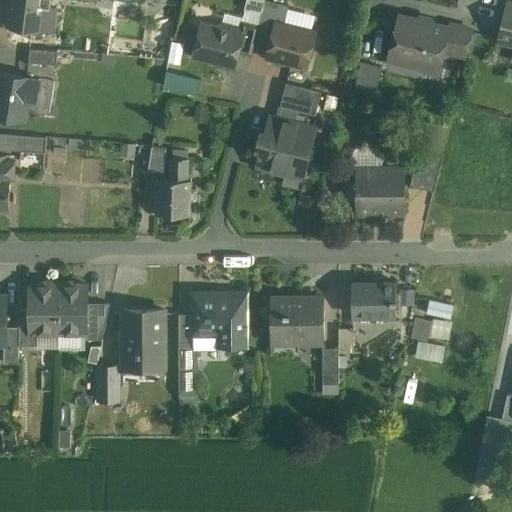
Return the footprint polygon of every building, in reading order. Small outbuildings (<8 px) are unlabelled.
[(50,0),(10,0),(7,26),(41,29),(43,8),(49,9),(50,0)] [(288,6),(265,0),(259,24),(274,27),(276,22),(284,24),(288,6)] [(511,3),(507,2),(497,43),(511,46),(511,3)] [(448,28),(399,16),(388,59),(438,71),(443,51),(449,28),(448,28)] [(284,24),(276,22),(274,27),(267,57),(306,67),(315,32),(284,24)] [(241,33),(201,23),(193,56),(235,66),(239,51),(243,34),(241,33)] [(258,27),(243,23),(241,33),(243,34),(239,51),(252,54),(258,27)] [(473,30),(449,24),(448,28),(449,28),(443,51),(466,57),(473,30)] [(57,51),(29,49),(28,63),(56,65),(57,51)] [(380,73),(360,68),(354,90),(374,95),(380,73)] [(201,94),(205,78),(170,70),(166,86),(201,94)] [(38,79),(0,73),(0,114),(25,119),(29,98),(35,99),(38,79)] [(321,92),(286,83),(280,106),(315,115),(321,92)] [(316,128),(269,116),(265,132),(261,131),(256,148),(261,149),(256,167),(303,178),(307,162),(308,163),(313,160),(315,149),(313,145),(312,144),(316,128)] [(22,136),(0,133),(0,149),(21,152),(22,136)] [(447,136),(438,134),(433,154),(441,156),(447,136)] [(46,138),(22,136),(21,152),(45,154),(46,138)] [(166,149),(152,147),(148,171),(165,174),(166,149)] [(433,154),(419,151),(410,186),(433,191),(442,157),(441,156),(433,154)] [(6,157),(0,156),(0,209),(7,210),(8,177),(14,177),(15,161),(6,161),(6,157)] [(171,158),(169,179),(157,178),(156,214),(190,216),(191,179),(188,179),(188,158),(171,158)] [(491,164),(455,158),(454,193),(491,192),(491,164)] [(405,168),(357,169),(357,214),(405,214),(405,168)] [(491,192),(454,193),(453,230),(506,230),(507,193),(492,193),(491,192)] [(435,273),(423,272),(419,290),(428,292),(430,285),(433,286),(435,273)] [(396,282),(353,282),(353,316),(396,316),(396,282)] [(59,285),(31,284),(31,309),(31,332),(37,332),(59,332),(59,285)] [(87,285),(59,285),(59,332),(86,332),(87,332),(87,303),(87,285)] [(413,289),(400,290),(400,304),(413,303),(413,289)] [(224,293),(193,293),(193,314),(193,330),(226,330),(226,346),(247,346),(247,294),(224,294),(224,293)] [(455,299),(424,295),(421,314),(433,316),(452,318),(455,299)] [(324,296),(272,296),(272,335),(306,335),(306,342),(324,342),(324,296)] [(109,303),(87,303),(87,332),(86,332),(86,339),(102,339),(109,303)] [(31,309),(19,309),(19,327),(19,345),(37,345),(37,332),(31,332),(31,309)] [(165,310),(123,310),(123,366),(165,366),(165,310)] [(193,330),(193,314),(179,314),(179,341),(193,341),(193,330)] [(452,318),(433,316),(432,321),(430,337),(449,339),(452,318)] [(429,340),(430,337),(432,321),(414,319),(411,337),(429,340)] [(19,327),(7,327),(7,344),(4,344),(4,363),(18,363),(19,345),(19,327)] [(354,328),(339,328),(339,348),(339,352),(354,352),(354,328)] [(193,341),(193,347),(226,346),(226,330),(193,330),(193,341)] [(193,341),(179,341),(179,397),(196,397),(196,359),(193,359),(193,347),(193,341)] [(425,341),(422,356),(442,360),(445,344),(425,341)] [(339,348),(322,348),(322,372),(339,372),(339,352),(339,348)] [(118,366),(99,366),(99,400),(119,400),(118,366)] [(339,372),(322,372),(322,384),(339,384),(339,372)] [(511,395),(507,395),(502,418),(511,419),(511,395)] [(487,418),(480,477),(503,479),(510,421),(487,418)]
